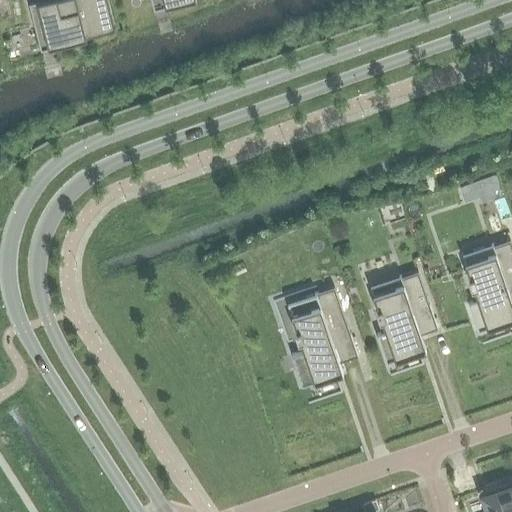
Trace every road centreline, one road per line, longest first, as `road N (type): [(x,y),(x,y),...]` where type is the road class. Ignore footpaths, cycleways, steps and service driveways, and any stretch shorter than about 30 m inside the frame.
road 1 (secondary): [(493,0),(96,140),(52,168),(25,203),(6,274),(19,329),(139,511)]
road 2 (secondary): [(165,511),(76,376),(39,296),(41,237),(57,209),(87,179),(134,155),(511,22)]
road 3 (residential): [(423,453),(250,511)]
